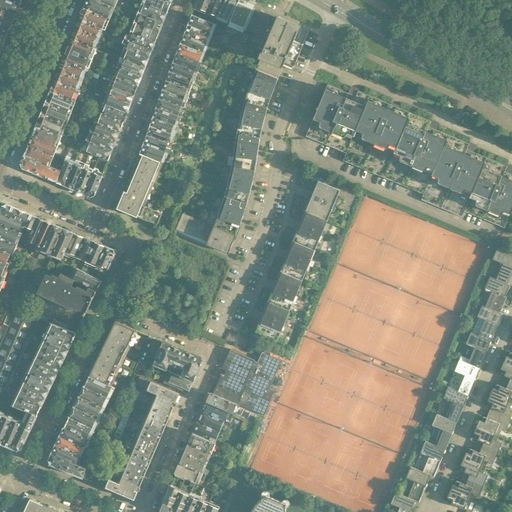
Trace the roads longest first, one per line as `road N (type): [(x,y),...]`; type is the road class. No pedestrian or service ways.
road 1 (residential): [(315,61),(285,111),(273,194),(219,334)]
road 2 (residential): [(108,305),(211,356),(148,511)]
road 3 (residential): [(186,0),(93,224)]
road 4 (residential): [(511,157),(315,61)]
road 5 (residential): [(511,323),(433,509)]
road 6 (secondary): [(511,108),(338,9)]
road 7 (residential): [(24,478),(108,305)]
road 8 (residential): [(0,170),(68,0)]
